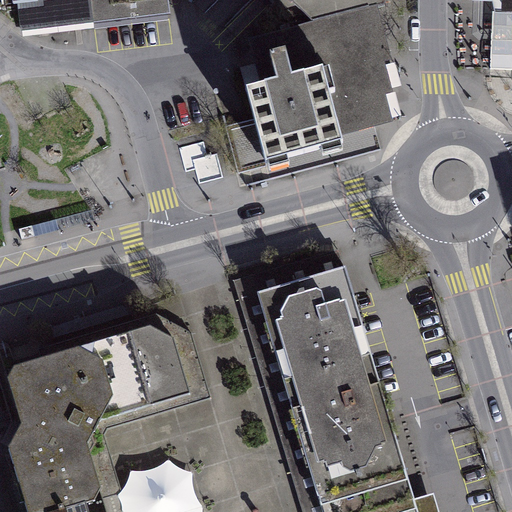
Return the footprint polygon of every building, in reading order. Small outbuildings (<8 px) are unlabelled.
[(14,0),(18,31),(170,13),(168,0),(14,0)] [(323,75),(332,110),(394,95),(371,12),(382,10),(379,0),(291,0),(318,26),(249,44),(262,90),(276,87),(269,60),(283,57),(290,83),(323,75)] [(511,0),(497,0),(497,16),(511,16),(511,0)] [(262,90),(244,95),(264,171),(343,151),(332,110),(323,75),(290,83),(283,57),(269,60),(276,87),(262,90)] [(32,229),(18,233),(21,242),(34,239),(32,229)] [(236,278),(279,427),(384,398),(347,272),(340,248),(236,278)] [(8,458),(23,511),(95,511),(100,502),(87,458),(104,429),(193,401),(175,345),(149,334),(14,375),(7,391),(19,437),(8,458)] [(389,416),(384,398),(279,427),(284,442),(304,511),(439,511),(435,495),(414,501),(389,416)]
